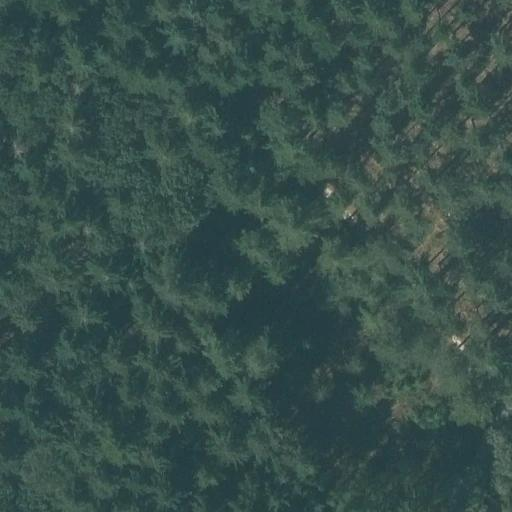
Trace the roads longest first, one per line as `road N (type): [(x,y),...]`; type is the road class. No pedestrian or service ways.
road 1 (track): [(150,0),(511,401)]
road 2 (tertiary): [(459,511),(511,404)]
